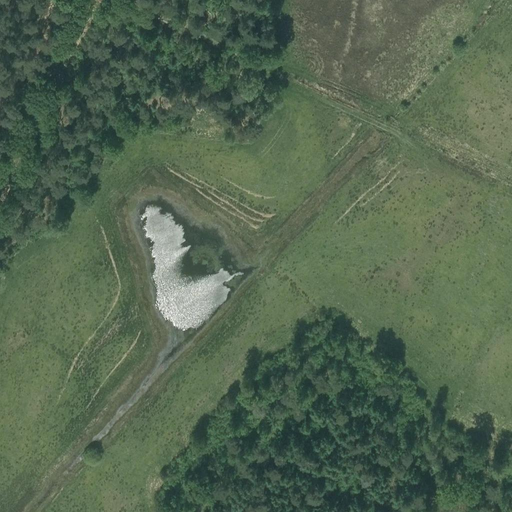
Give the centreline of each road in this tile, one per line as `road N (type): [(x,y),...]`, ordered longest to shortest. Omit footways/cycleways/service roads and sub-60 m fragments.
road 1 (track): [(91,0),(0,188)]
road 2 (track): [(115,0),(267,72)]
